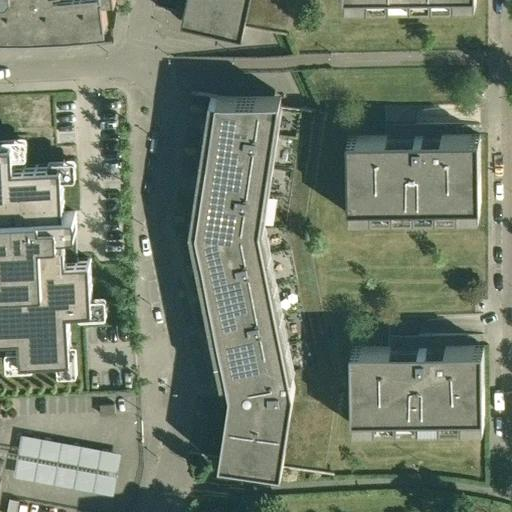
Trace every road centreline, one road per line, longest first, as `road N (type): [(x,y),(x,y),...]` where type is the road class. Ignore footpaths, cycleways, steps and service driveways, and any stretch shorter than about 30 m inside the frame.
road 1 (residential): [(172,483),(190,386),(158,227),(170,127),(141,65)]
road 2 (residential): [(511,456),(510,44)]
road 3 (residential): [(0,72),(141,65)]
